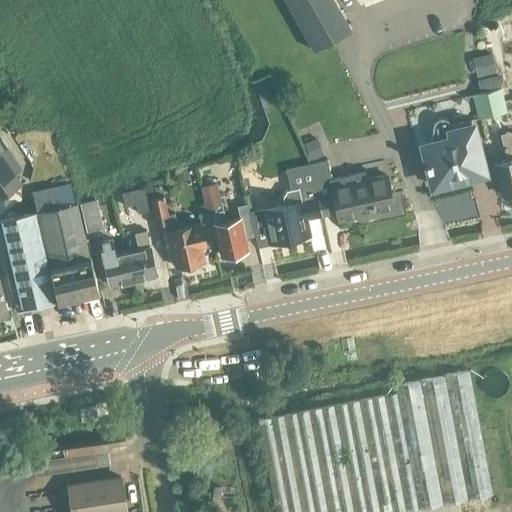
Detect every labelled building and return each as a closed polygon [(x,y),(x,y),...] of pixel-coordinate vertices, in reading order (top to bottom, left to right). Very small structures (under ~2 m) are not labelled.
[(333,0),(287,0),(319,56),(354,36),(351,31),(333,0)] [(473,57),(477,76),(497,72),(492,52),(473,57)] [(480,90),(500,85),(498,75),(478,80),(480,90)] [(479,118),(511,109),(511,100),(504,102),(501,89),(474,95),(479,118)] [(485,172),(485,171),(484,171),(473,126),(474,126),(473,124),(472,125),(465,127),(463,121),(451,124),(448,119),(443,117),(437,119),(433,123),(433,128),(432,143),(425,144),(423,144),(424,146),(428,162),(427,162),(428,167),(429,167),(433,183),(433,185),(435,185),(435,184),(483,172),(483,173),(485,172)] [(511,132),(500,135),(507,161),(495,164),(503,197),(511,194),(511,132)] [(325,155),(316,136),(303,143),(311,159),(325,155)] [(15,175),(22,171),(1,140),(0,140),(0,197),(21,184),(15,175)] [(313,163),(310,164),(314,183),(321,214),(337,210),(339,220),(357,216),(372,213),(394,208),(387,175),(366,179),(364,171),(332,179),(327,160),(313,163)] [(37,211),(0,220),(0,237),(17,310),(21,309),(22,314),(31,312),(34,306),(57,300),(58,303),(99,293),(91,258),(90,258),(76,202),(75,202),(70,182),(53,186),(32,192),(37,211)] [(217,182),(200,186),(206,213),(224,208),(217,182)] [(284,205),(263,210),(271,243),(310,234),(306,217),(321,214),(314,183),(289,189),(288,189),(283,196),(285,204),(284,205)] [(138,213),(151,210),(146,187),(122,192),(125,206),(136,204),(138,213)] [(164,196),(150,199),(156,224),(169,221),(171,228),(168,229),(177,267),(204,261),(201,248),(201,246),(206,244),(201,223),(183,227),(182,223),(178,224),(175,213),(168,214),(164,196)] [(87,231),(103,227),(97,199),(80,203),(87,231)] [(220,257),(247,251),(240,218),(226,221),(223,209),(210,212),(220,257)] [(138,247),(126,250),(133,279),(156,274),(146,230),(134,232),(138,247)] [(109,284),(133,279),(126,250),(115,253),(111,238),(100,240),(109,284)] [(0,316),(8,314),(0,279),(0,316)] [(509,384),(509,380),(508,377),(506,373),(503,371),(499,369),(495,368),(491,369),(488,370),(485,372),(482,375),(481,379),(480,383),(481,387),(483,390),(485,393),(488,395),(492,396),(496,397),(500,396),(503,394),(506,391),(508,388),(509,384)] [(276,511),(393,511),(493,493),(469,369),(395,383),(397,391),(258,418),(276,511)] [(96,415),(94,405),(78,408),(80,417),(96,415)] [(130,511),(123,470),(68,479),(73,511),(76,511),(106,507),(106,511),(130,511)]
